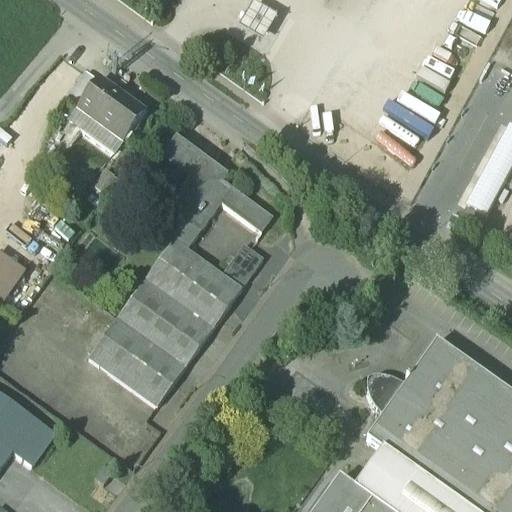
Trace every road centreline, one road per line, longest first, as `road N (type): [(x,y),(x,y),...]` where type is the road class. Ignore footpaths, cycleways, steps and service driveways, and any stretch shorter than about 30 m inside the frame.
road 1 (tertiary): [(511,301),(71,0)]
road 2 (residential): [(128,511),(302,268)]
